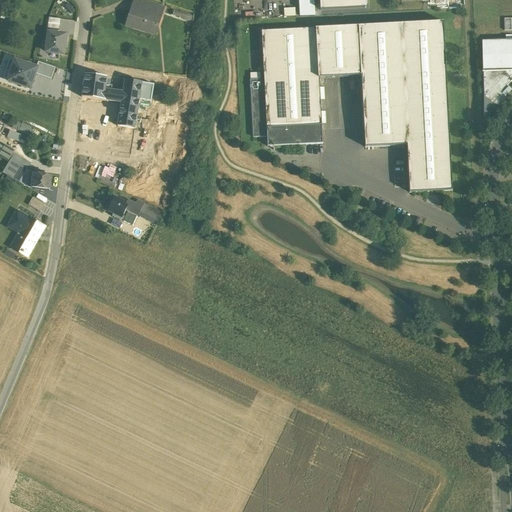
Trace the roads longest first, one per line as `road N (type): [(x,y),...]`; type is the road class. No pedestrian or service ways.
road 1 (unclassified): [(511,123),(491,172),(509,511)]
road 2 (residential): [(76,0),(83,3),(48,290)]
road 3 (track): [(485,361),(493,508)]
road 4 (unclassified): [(48,290),(0,413)]
